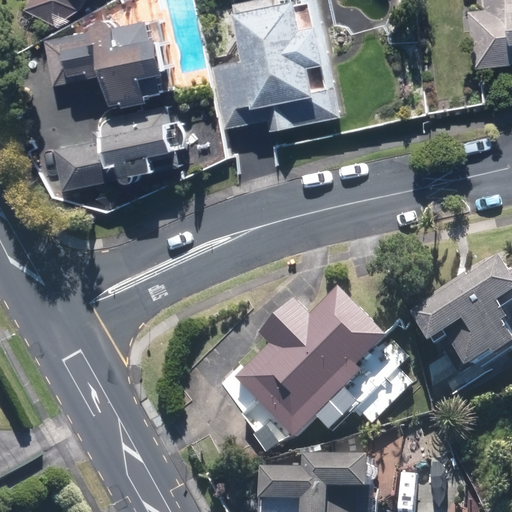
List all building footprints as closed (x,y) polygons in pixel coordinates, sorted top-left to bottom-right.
[(216,67),(230,131),(273,122),(275,131),(350,115),(325,0),(259,0),(236,5),(247,60),(216,67)] [(511,0),(478,0),(482,66),(511,65),(511,0)] [(118,111),(172,102),(168,77),(178,75),(171,35),(161,36),(158,21),(53,40),(61,87),(112,78),(118,111)] [(140,178),(186,171),(178,113),(105,123),(106,131),(102,131),(103,137),(107,136),(108,142),(62,148),(67,187),(128,179),(129,186),(140,184),(140,178)] [(435,346),(453,336),(458,345),(471,368),(493,355),(499,365),(511,357),(511,315),(510,312),(511,310),(511,255),(508,247),(410,303),(435,346)] [(237,384),(298,440),(394,338),(342,290),(318,315),(299,297),(264,334),(274,344),(237,384)] [(263,511),(377,511),(378,491),(373,491),(373,456),(311,454),(310,469),(265,468),(263,511)] [(450,510),(452,471),(433,470),(432,509),(450,510)]
